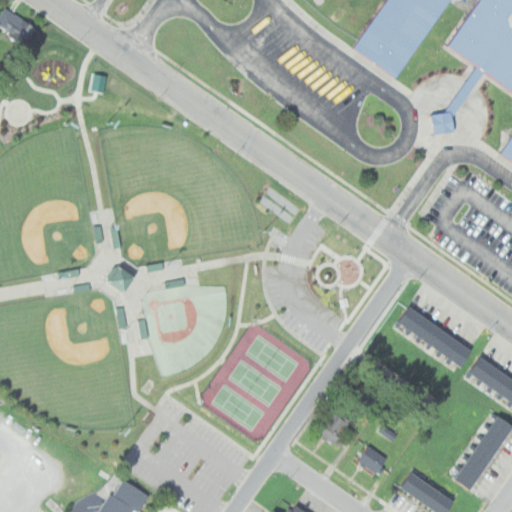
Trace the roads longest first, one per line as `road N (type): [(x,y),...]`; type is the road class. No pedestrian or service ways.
road 1 (residential): [(511,328),(46,0)]
road 2 (residential): [(232,511),(409,257)]
